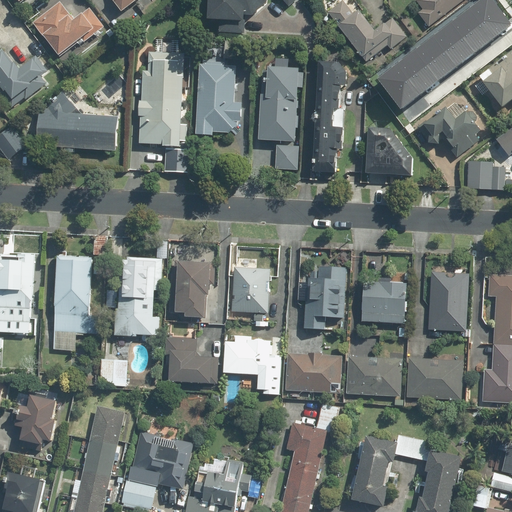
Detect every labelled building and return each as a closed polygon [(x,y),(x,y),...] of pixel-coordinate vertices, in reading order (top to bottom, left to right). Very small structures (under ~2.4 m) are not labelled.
[(141,0),(116,0),(126,12),(141,0)] [(212,0),(212,19),(248,20),(248,13),(250,15),(256,15),(272,1),(271,0),(285,0),(291,6),(297,0),(212,0)] [(481,0),(377,78),(401,110),(511,26),(511,25),(492,0),(481,0)] [(418,0),(426,9),(421,13),(432,27),(466,0),(418,0)] [(62,1),(35,22),(62,55),(88,34),(92,38),(107,26),(92,7),(77,19),(62,1)] [(388,24),(389,24),(380,31),(364,10),(357,16),(345,1),(331,12),(367,58),(388,41),(394,49),(410,37),(395,18),(388,24)] [(249,42),(226,41),(226,58),(248,59),(249,42)] [(175,53),(176,43),(166,43),(165,52),(152,52),(151,70),(145,70),(144,100),(142,100),(142,115),(144,115),(143,143),(166,144),(166,145),(183,146),(183,141),(189,141),(190,122),(184,121),(186,53),(175,53)] [(7,51),(0,56),(0,79),(14,100),(24,93),(29,99),(48,85),(43,77),(51,71),(39,54),(20,68),(7,51)] [(511,51),(489,69),(491,70),(483,76),(506,106),(511,101),(511,51)] [(227,66),(227,62),(219,62),(219,65),(203,64),(199,133),(216,134),(216,131),(232,132),(239,126),(239,122),(244,122),(245,102),(238,101),(239,66),(227,66)] [(341,170),(341,167),(342,150),(348,151),(349,128),(345,128),(346,109),(345,109),(346,86),(351,86),(351,73),(340,63),(324,62),(318,172),(340,173),(341,170)] [(266,71),(263,140),(299,142),(302,101),(303,101),(304,69),(273,67),(273,71),(266,71)] [(83,113),(79,107),(66,93),(50,107),(42,107),(40,145),(122,149),(123,114),(83,113)] [(421,128),(431,142),(431,143),(442,143),(443,140),(446,140),(459,156),(482,140),(478,134),(484,129),(478,121),(479,120),(480,117),(475,111),(471,111),(468,111),(459,117),(450,106),(421,128)] [(373,126),(370,172),(416,174),(417,157),(394,128),(373,126)] [(12,127),(0,136),(0,146),(10,159),(27,146),(12,127)] [(511,155),(511,129),(508,132),(511,136),(502,142),(511,155)] [(302,147),(279,145),(278,169),(300,170),(302,147)] [(471,160),(470,188),(507,190),(508,167),(495,166),(496,162),(471,160)] [(10,252),(0,251),(0,287),(1,288),(0,312),(0,320),(1,320),(1,330),(33,332),(34,301),(36,301),(38,256),(10,254),(10,252)] [(105,275),(105,264),(96,263),(97,257),(61,255),(55,348),(78,350),(79,333),(101,334),(102,315),(93,315),(96,274),(105,275)] [(139,333),(155,334),(157,290),(165,290),(166,259),(125,257),(122,309),(118,309),(117,336),(139,337),(139,333)] [(174,273),(173,312),(191,312),(190,316),(209,316),(209,293),(215,294),(216,260),(183,259),(182,274),(174,273)] [(309,300),(307,328),(328,328),(328,317),(348,318),(349,267),(319,266),(318,271),(312,271),(310,300),(309,300)] [(273,281),(273,268),(236,267),(234,311),(270,313),(271,281),(273,281)] [(472,273),(434,271),(431,330),(469,331),(472,273)] [(511,274),(492,273),(491,296),(498,296),(494,369),(486,369),(484,401),(511,402),(511,274)] [(368,280),(364,320),(407,323),(410,283),(368,280)] [(254,336),(237,336),(237,340),(227,340),(226,372),(261,374),(260,393),(282,394),(284,355),(274,355),(274,339),(254,339),(254,336)] [(220,383),(222,357),(199,355),(199,339),(166,337),(165,357),(174,357),(173,380),(220,383)] [(344,355),(290,353),(288,390),(343,392),(344,355)] [(405,358),(351,356),(349,393),(403,396),(405,358)] [(130,359),(103,358),(103,385),(130,385),(130,359)] [(466,361),(411,358),(409,397),(464,400),(466,361)] [(61,397),(31,392),(30,405),(22,404),(19,426),(26,427),(24,440),(47,444),(47,440),(54,441),(61,397)] [(311,511),(330,433),(335,434),(342,406),(325,403),(319,428),(295,422),(289,449),(298,451),(283,511),(311,511)] [(105,511),(108,503),(118,505),(121,490),(117,489),(118,485),(112,483),(117,460),(121,461),(125,447),(121,446),(128,411),(101,405),(84,478),(84,481),(77,479),(73,498),(80,499),(76,511),(105,511)] [(160,483),(186,489),(197,443),(144,431),(136,468),(163,474),(160,483)] [(435,443),(401,435),(399,441),(370,434),(356,498),(388,506),(392,485),(388,484),(393,461),(398,462),(400,454),(431,461),(435,443)] [(424,496),(420,511),(453,511),(466,456),(435,449),(430,471),(433,471),(427,497),(424,496)] [(202,467),(199,491),(208,492),(208,486),(242,491),(243,482),(252,483),(253,475),(244,474),(246,460),(216,456),(214,469),(202,467)] [(38,511),(45,479),(13,472),(4,511),(38,511)] [(153,511),(159,487),(129,480),(123,506),(152,511),(153,511)]
